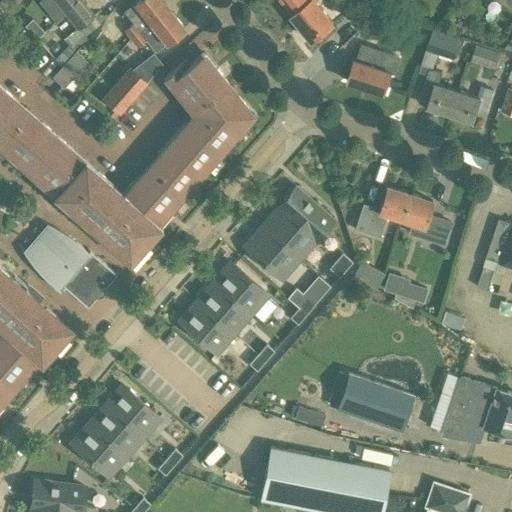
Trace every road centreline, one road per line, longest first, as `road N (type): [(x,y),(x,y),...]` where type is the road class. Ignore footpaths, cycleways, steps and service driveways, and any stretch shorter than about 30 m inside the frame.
road 1 (residential): [(304,108),(0,465)]
road 2 (residential): [(511,181),(304,108)]
road 3 (residential): [(304,108),(215,0)]
